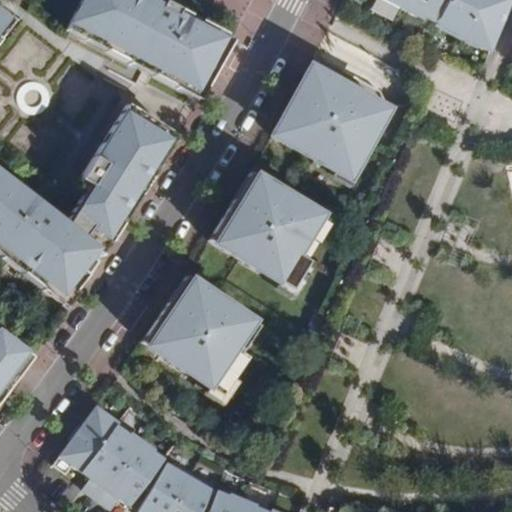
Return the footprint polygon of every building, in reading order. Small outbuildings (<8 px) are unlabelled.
[(150,79),(196,104),(198,101),(216,71),(231,42),(151,0),(81,0),(68,26),(108,47),(104,54),(128,68),(132,61),(153,73),(150,79)] [(379,0),(402,12),(409,0),(379,0)] [(409,0),(402,12),(425,24),(427,20),(437,26),(451,0),(450,0),(409,0)] [(450,0),(451,0),(437,26),(435,29),(459,42),(481,0),(450,0)] [(481,0),(459,42),(477,52),(478,49),(490,55),(511,2),(511,1),(509,0),(481,0)] [(299,87),(306,90),(301,100),(294,96),(293,98),(275,131),(291,140),(287,147),(349,181),(371,141),(363,137),(379,109),(309,69),(299,87)] [(48,285),(70,301),(97,259),(88,253),(91,248),(100,236),(109,242),(139,195),(154,173),(157,168),(161,163),(154,159),(168,135),(124,106),(77,180),(86,185),(69,211),(61,224),(17,191),(19,187),(0,171),(0,258),(2,260),(7,253),(27,269),(22,275),(43,291),(48,285)] [(218,225),(211,235),(227,244),(223,251),(290,292),(307,265),(302,262),(295,257),(319,218),(248,175),(238,192),(244,196),(239,205),(232,201),(218,225)] [(168,304),(145,337),(160,348),(156,354),(221,399),(248,361),(240,356),(233,351),(251,324),(185,278),(181,284),(174,295),(180,299),(174,308),(168,304)] [(0,399),(5,393),(2,391),(12,377),(15,379),(24,368),(31,357),(0,334),(0,399)] [(116,428),(118,426),(95,409),(52,468),(65,478),(72,469),(81,476),(116,428)] [(116,428),(81,476),(94,485),(86,497),(98,506),(142,445),(130,436),(128,438),(116,428)] [(142,445),(98,506),(105,511),(111,511),(118,503),(128,511),(143,491),(162,465),(164,463),(153,455),(153,453),(142,445)] [(168,470),(162,465),(143,491),(147,495),(138,511),(170,511),(190,476),(172,466),(168,470)] [(190,476),(170,511),(207,511),(215,495),(206,491),(208,487),(190,476)] [(215,495),(207,511),(237,511),(241,502),(227,497),(226,498),(216,494),(215,495)] [(241,502),(237,511),(259,511),(255,510),(255,509),(241,502)]
